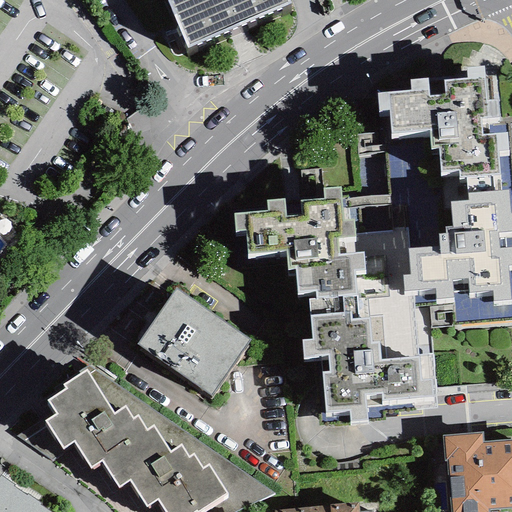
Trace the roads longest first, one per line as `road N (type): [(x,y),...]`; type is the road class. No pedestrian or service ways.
road 1 (primary): [(0,399),(180,213),(187,179)]
road 2 (primary): [(219,149),(295,85),(399,21),(451,0)]
road 3 (primary): [(187,179),(153,198),(0,350)]
road 4 (residential): [(109,0),(219,149)]
